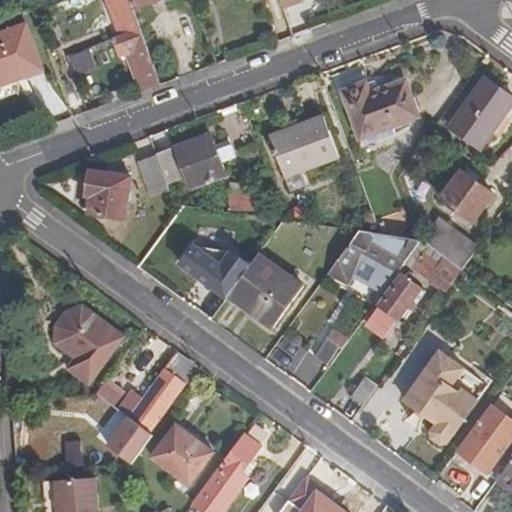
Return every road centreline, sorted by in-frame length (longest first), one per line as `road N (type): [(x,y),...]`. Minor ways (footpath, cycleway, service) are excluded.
road 1 (residential): [(0,190),(427,511)]
road 2 (residential): [(451,2),(0,173)]
